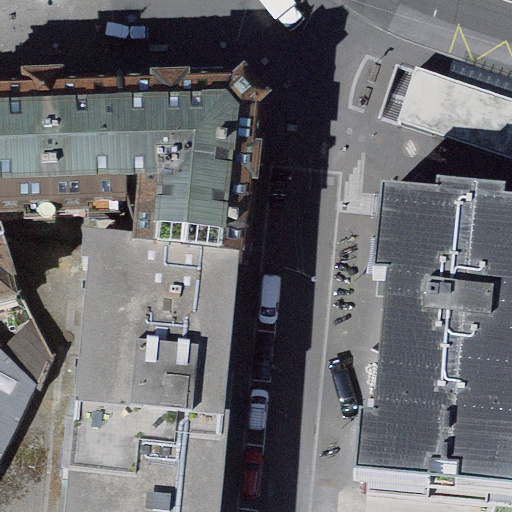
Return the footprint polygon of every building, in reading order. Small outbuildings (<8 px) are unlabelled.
[(418,72),(400,126),(491,157),(511,164),(511,103),(505,101),(418,72)] [(0,112),(0,200),(10,234),(147,222),(144,259),(259,270),(280,127),(251,95),(183,100),(62,107),(0,112)] [(10,234),(0,200),(0,324),(40,312),(10,234)] [(352,441),(346,504),(435,511),(511,511),(511,220),(502,219),(503,207),(434,201),(433,213),(375,207),(366,297),(381,298),(368,443),(352,441)] [(78,511),(234,511),(249,367),(259,270),(144,259),(105,255),(78,511)]
